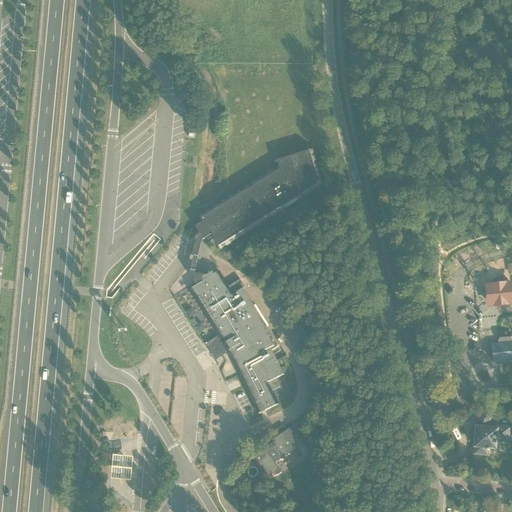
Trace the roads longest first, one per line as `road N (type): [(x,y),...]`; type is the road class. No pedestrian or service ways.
road 1 (motorway): [(33,511),(82,0)]
road 2 (motorway): [(55,0),(7,511)]
road 3 (tertiary): [(435,486),(354,183),(326,0)]
road 4 (unclassified): [(181,462),(134,386),(91,360),(120,29)]
